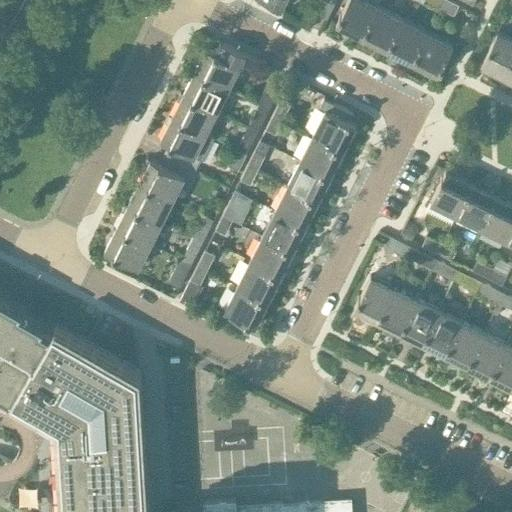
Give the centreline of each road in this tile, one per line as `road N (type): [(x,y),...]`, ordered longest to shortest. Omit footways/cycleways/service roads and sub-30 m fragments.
road 1 (residential): [(281,378),(413,117),(182,0)]
road 2 (residential): [(48,258),(178,0)]
road 3 (residential): [(48,258),(281,378)]
road 4 (residential): [(281,378),(511,495)]
